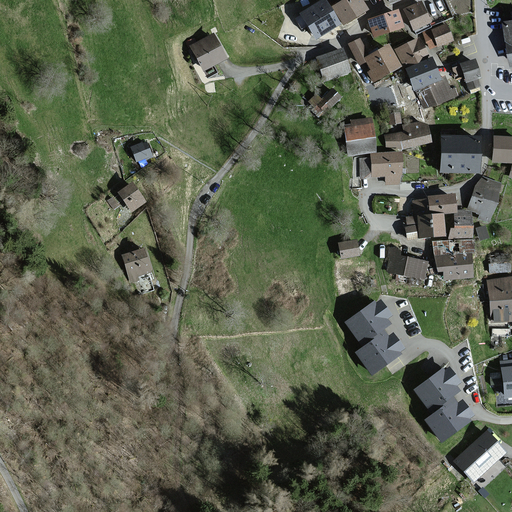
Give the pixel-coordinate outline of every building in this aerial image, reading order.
[(337,24),(322,0),(299,15),(314,39),(337,24)] [(357,0),(343,0),(336,4),(331,8),(342,24),(364,10),(358,2),(357,0)] [(429,22),(420,3),(403,10),(412,30),(429,22)] [(401,28),(396,11),(367,21),(373,37),(401,28)] [(451,40),(444,25),(424,33),(430,48),(451,40)] [(223,59),(211,35),(189,46),(202,70),(223,59)] [(426,58),(417,39),(395,50),(405,69),(426,58)] [(367,57),(358,40),(348,45),(359,65),(365,61),(371,71),(368,73),(372,81),(398,68),(386,47),(367,57)] [(348,72),(340,50),(316,58),(324,80),(348,72)] [(479,78),(473,60),(460,64),(465,83),(467,82),(469,88),(478,86),(476,79),(479,78)] [(436,79),(429,61),(407,70),(414,87),(436,79)] [(449,90),(445,79),(416,90),(423,108),(457,95),(454,89),(449,90)] [(339,98),(331,91),(321,100),(316,96),(309,103),(314,107),(311,110),(318,117),(325,109),(327,110),(339,98)] [(398,114),(388,115),(389,124),(399,123),(398,114)] [(369,119),(351,121),(352,126),(344,127),(348,156),(373,152),(369,119)] [(387,147),(401,148),(428,144),(425,125),(418,126),(418,122),(402,125),(404,132),(385,135),(387,147)] [(476,137),(439,137),(439,173),(476,173),(476,137)] [(511,138),(493,137),(491,161),(511,162),(511,138)] [(150,158),(145,143),(141,145),(140,144),(130,147),(136,161),(144,158),(145,160),(150,158)] [(397,153),(370,154),(370,159),(360,159),(360,178),(385,177),(385,184),(399,184),(397,153)] [(500,183),(482,178),(475,186),(467,210),(480,215),(478,219),(487,222),(500,183)] [(143,203),(130,184),(117,193),(131,211),(143,203)] [(452,196),(427,197),(427,200),(428,214),(453,212),(452,196)] [(414,215),(428,214),(427,200),(413,201),(414,215)] [(464,213),(464,211),(454,211),(454,229),(450,229),(450,239),(469,239),(469,213),(464,213)] [(443,237),(441,215),(417,217),(419,239),(443,237)] [(413,226),(404,228),(407,241),(415,239),(413,226)] [(488,238),(484,226),(476,229),(479,240),(488,238)] [(354,241),(338,244),(340,258),(356,256),(354,241)] [(471,241),(434,243),(435,256),(468,254),(472,253),(471,241)] [(398,257),(399,251),(391,249),(387,272),(423,279),(426,262),(398,257)] [(151,272),(145,250),(124,256),(132,282),(139,280),(137,276),(151,272)] [(470,277),(468,254),(435,256),(436,272),(442,272),(443,279),(470,277)] [(511,278),(487,280),(490,323),(511,321),(511,278)] [(380,331),(387,325),(383,321),(388,317),(377,303),(373,305),(371,303),(343,324),(362,348),(354,354),(370,375),(398,355),(396,353),(401,350),(390,335),(386,338),(380,331)] [(511,360),(500,362),(504,398),(511,397),(511,360)] [(450,398),(456,392),(453,388),(457,384),(446,370),(443,372),(441,370),(413,390),(431,415),(423,421),(440,442),(467,422),(466,420),(470,416),(459,402),(455,405),(450,398)] [(454,462),(473,482),(503,453),(484,433),(454,462)]
